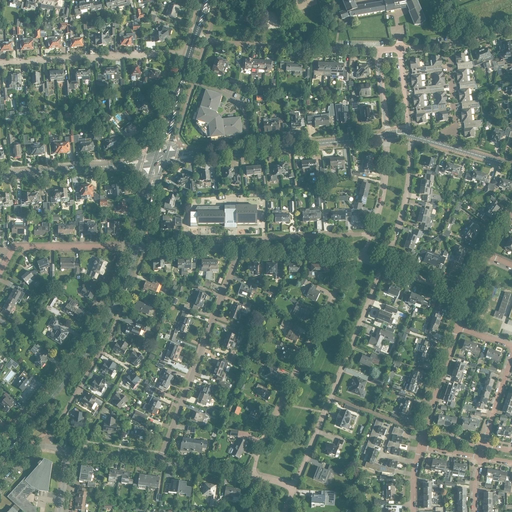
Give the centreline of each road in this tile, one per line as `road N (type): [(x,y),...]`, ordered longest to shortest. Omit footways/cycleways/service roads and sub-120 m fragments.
road 1 (secondary): [(0,451),(89,347),(135,247)]
road 2 (residential): [(253,476),(354,254)]
road 3 (residential): [(383,265),(293,488)]
road 4 (residential): [(126,247),(92,327),(0,439)]
road 5 (residential): [(159,462),(237,248)]
road 6 (residential): [(41,446),(109,337),(146,248)]
road 7 (residential): [(0,63),(189,54)]
road 8 (secondary): [(385,136),(198,155)]
road 9 (residential): [(377,50),(195,41)]
road 10 (residential): [(409,136),(404,208),(383,265)]
